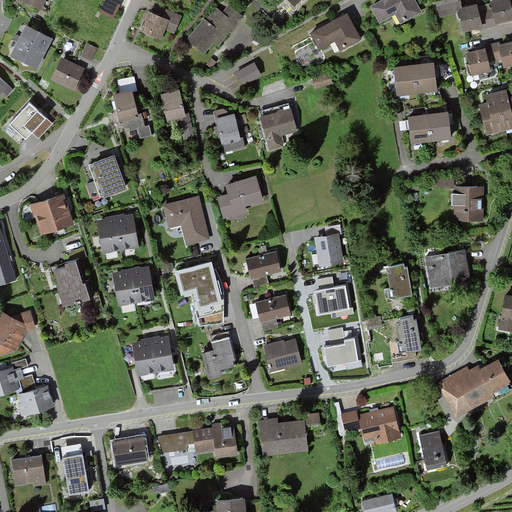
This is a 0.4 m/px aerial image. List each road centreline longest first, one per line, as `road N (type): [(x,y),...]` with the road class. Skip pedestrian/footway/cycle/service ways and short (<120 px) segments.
road 1 (residential): [(511,209),(475,326),(448,363),(382,382),(0,436)]
road 2 (residential): [(0,203),(25,190),(55,157),(136,0)]
